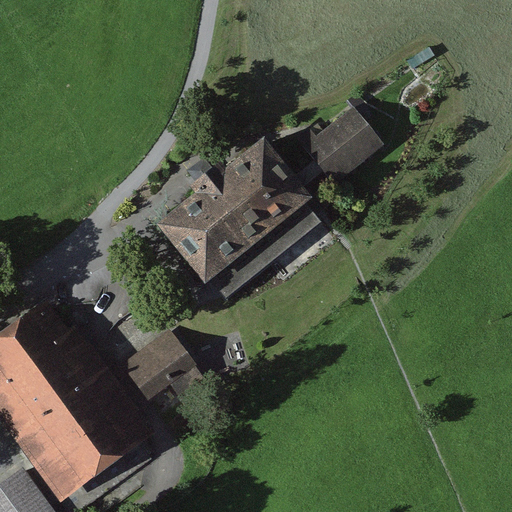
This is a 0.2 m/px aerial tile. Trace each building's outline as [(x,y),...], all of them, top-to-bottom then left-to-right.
[(320,139),(347,180),(397,146),(370,106),(320,139)] [(145,220),(194,288),(308,206),(259,139),(145,220)] [(0,334),(0,417),(63,505),(159,436),(77,322),(69,328),(49,300),(0,334)] [(199,368),(171,330),(124,365),(152,403),(199,368)] [(0,511),(56,511),(25,469),(0,486),(0,511)]
